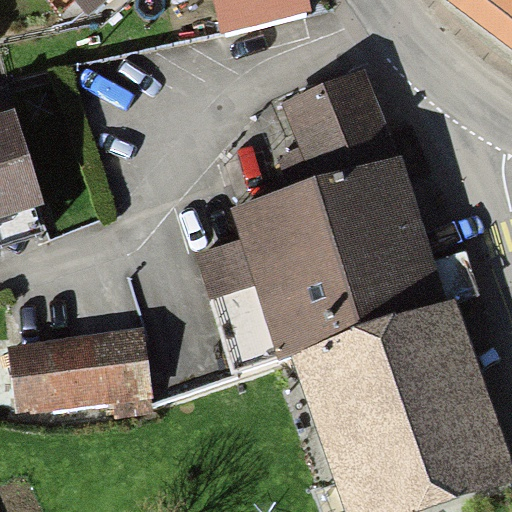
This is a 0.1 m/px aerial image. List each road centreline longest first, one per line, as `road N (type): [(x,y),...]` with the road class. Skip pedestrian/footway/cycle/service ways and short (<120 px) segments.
road 1 (residential): [(0,283),(108,241),(148,212),(252,92),(399,23)]
road 2 (tertiary): [(399,23),(453,77),(511,118)]
